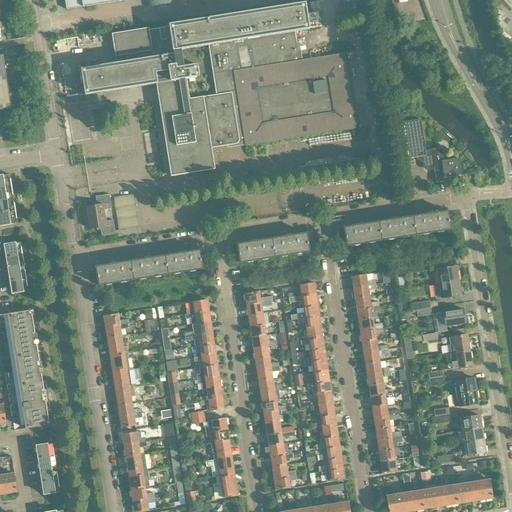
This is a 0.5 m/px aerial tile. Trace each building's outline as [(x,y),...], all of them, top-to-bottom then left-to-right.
[(64,0),(66,10),(129,0),(64,0)] [(310,3),(312,13),(320,11),(319,2),(310,3)] [(227,149),(245,146),(356,129),(344,54),(302,61),(299,43),(297,43),(295,32),(309,30),(305,4),(168,25),(169,27),(149,30),(149,28),(111,34),(115,57),(119,57),(120,63),(81,69),(85,96),(164,83),(165,90),(162,91),(163,96),(166,97),(167,103),(159,104),(171,177),(215,170),(211,149),(227,146),(227,149)] [(0,56),(0,110),(11,109),(3,56),(0,56)] [(461,175),(458,158),(444,161),(442,148),(425,151),(420,119),(402,122),(407,159),(417,157),(426,164),(426,166),(428,168),(434,167),(436,183),(447,181),(446,177),(461,175)] [(0,189),(12,187),(10,175),(0,176),(0,189)] [(0,189),(0,201),(14,199),(12,187),(0,189)] [(93,206),(87,207),(88,218),(105,216),(104,210),(112,209),(109,195),(96,197),(97,204),(93,204),(93,206)] [(0,201),(0,213),(16,211),(14,199),(0,201)] [(16,211),(0,213),(0,226),(17,223),(16,211)] [(432,213),(430,213),(433,233),(450,230),(447,212),(432,214),(432,213)] [(428,215),(413,217),(416,235),(433,233),(430,213),(427,213),(428,215)] [(105,216),(88,218),(90,229),(97,228),(97,230),(101,230),(102,237),(116,235),(113,221),(106,222),(105,216)] [(398,218),(395,218),(399,238),(416,235),(413,217),(398,219),(398,218)] [(393,220),(379,223),(381,241),(399,238),(395,218),(393,219),(393,220)] [(363,224),(361,224),(364,243),(381,241),(379,223),(364,225),(363,224)] [(364,243),(361,224),(359,224),(359,226),(344,228),(347,246),(364,243)] [(289,235),(289,237),(292,255),(309,252),(306,234),(292,236),(291,235),(289,235)] [(287,237),(272,239),(275,258),(292,255),(289,237),(289,235),(287,236),(287,237)] [(257,240),(254,241),(257,260),(275,258),(272,239),(257,242),(257,240)] [(257,260),(254,241),(252,241),(252,243),(237,245),(240,263),(257,260)] [(5,245),(6,258),(22,255),(21,243),(5,245)] [(182,252),(182,254),(185,272),(202,269),(200,251),(185,253),(184,252),(182,252)] [(180,254),(165,256),(168,275),(185,272),(182,254),(182,252),(180,253),(180,254)] [(6,258),(8,270),(24,267),(22,255),(6,258)] [(148,258),(148,259),(151,277),(168,275),(165,256),(150,259),(150,257),(148,258)] [(146,260),(131,262),(134,280),(151,277),(148,259),(148,258),(145,258),(146,260)] [(116,263),(113,263),(116,283),(134,280),(131,262),(116,264),(116,263)] [(116,283),(113,263),(111,264),(111,265),(96,267),(99,286),(116,283)] [(406,267),(407,274),(425,271),(423,264),(406,267)] [(8,270),(10,281),(26,279),(24,267),(8,270)] [(456,267),(437,270),(439,284),(459,281),(456,267)] [(366,275),(352,277),(353,289),(375,285),(375,281),(367,282),(366,275)] [(26,279),(10,281),(12,294),(28,291),(26,279)] [(439,284),(433,285),(435,299),(461,296),(459,281),(439,284)] [(297,293),(293,294),(294,298),(301,297),(316,295),(314,283),(300,286),(301,292),(297,293)] [(375,285),(353,289),(355,299),(369,297),(368,290),(376,289),(375,285)] [(259,292),(245,294),(246,306),(271,302),(273,301),(272,298),(260,300),(259,292)] [(294,298),(289,299),(289,304),(302,302),(303,308),(317,305),(316,295),(301,297),(294,298)] [(369,297),(355,299),(357,310),(371,308),(379,307),(378,303),(370,304),(369,297)] [(190,310),(186,311),(187,315),(209,311),(207,300),(189,303),(190,310)] [(430,301),(412,304),(413,311),(417,311),(431,309),(430,301)] [(271,302),(246,306),(248,316),(262,314),(261,308),(272,306),(271,302)] [(304,314),(291,316),(291,321),(297,320),(319,316),(317,305),(303,308),(304,314)] [(371,308),(357,310),(358,321),(373,319),(377,318),(376,312),(379,311),(379,307),(371,308)] [(431,309),(417,311),(418,317),(432,315),(431,309)] [(443,312),(435,314),(438,333),(447,332),(446,326),(465,323),(463,309),(443,312)] [(16,371),(4,373),(11,417),(23,415),(25,429),(47,426),(46,421),(49,420),(41,374),(39,375),(37,362),(39,362),(37,346),(34,346),(32,334),(35,334),(32,316),(29,316),(29,311),(7,314),(16,371)] [(187,315),(185,315),(185,320),(191,319),(192,325),(211,322),(209,311),(187,315)] [(104,317),(105,328),(127,324),(126,320),(119,321),(118,314),(104,317)] [(262,314),(248,316),(250,327),(264,325),(272,324),(271,320),(263,321),(262,314)] [(319,316),(297,320),(298,324),(306,323),(307,329),(321,327),(319,316)] [(373,319),(358,321),(360,332),(374,330),(382,329),(381,324),(374,326),(373,319)] [(193,331),(184,333),(184,338),(198,335),(212,333),(211,322),(192,325),(193,331)] [(105,328),(107,339),(121,337),(120,330),(128,329),(127,324),(105,328)] [(264,325),(250,327),(251,338),(266,336),(265,329),(272,328),(272,324),(264,325)] [(321,327),(307,329),(308,340),(323,338),(321,327)] [(374,330),(360,332),(362,343),(376,341),(375,334),(378,334),(383,333),(382,329),(374,330)] [(169,340),(168,330),(161,331),(163,341),(169,340)] [(198,335),(184,338),(185,342),(194,341),(195,347),(214,344),(212,333),(198,335)] [(423,336),(424,342),(437,340),(436,334),(423,336)] [(454,338),(449,338),(450,345),(452,353),(452,354),(456,353),(469,351),(467,335),(454,337),(454,338)] [(266,336),(251,338),(253,349),(268,347),(266,336)] [(107,339),(110,356),(128,353),(127,347),(123,348),(121,337),(107,339)] [(306,341),(301,341),(301,345),(309,344),(310,351),(324,349),(323,338),(308,340),(306,341)] [(169,340),(163,341),(164,352),(171,351),(169,340)] [(376,341),(362,343),(363,354),(378,352),(380,351),(385,350),(388,350),(387,346),(385,346),(380,347),(380,346),(377,347),(376,341)] [(196,354),(193,354),(194,358),(199,358),(201,357),(216,355),(214,344),(195,347),(196,354)] [(268,347),(253,349),(255,360),(269,358),(268,351),(276,350),(275,346),(271,346),(268,347)] [(311,358),(303,359),(304,363),(326,360),(324,349),(310,351),(311,358)] [(452,353),(450,354),(452,369),(458,368),(458,369),(472,367),(469,351),(456,353),(452,354),(452,353)] [(378,352),(363,354),(365,365),(379,362),(378,352)] [(110,356),(112,373),(133,369),(131,358),(129,359),(128,353),(110,356)] [(199,358),(194,358),(194,363),(198,362),(199,369),(203,368),(217,366),(216,355),(201,357),(199,358)] [(269,358),(255,360),(257,371),(271,369),(279,367),(278,363),(275,364),(275,363),(270,364),(269,358)] [(326,360),(304,363),(305,367),(312,366),(313,373),(328,371),(326,360)] [(173,362),(166,363),(168,374),(175,372),(173,362)] [(379,362),(365,365),(367,376),(381,373),(389,372),(388,368),(380,369),(379,362)] [(200,374),(196,375),(197,380),(202,379),(205,379),(219,377),(217,366),(203,368),(199,369),(200,374)] [(112,373),(115,390),(133,387),(133,386),(136,386),(133,369),(112,373)] [(271,369),(257,371),(258,382),(273,379),(272,373),(271,369)] [(312,384),(307,385),(313,384),(315,384),(329,382),(328,371),(313,373),(314,379),(312,380),(312,384)] [(428,373),(429,379),(443,377),(442,371),(428,373)] [(175,372),(168,374),(169,385),(177,383),(175,372)] [(381,373),(367,376),(369,386),(383,384),(382,377),(389,376),(389,372),(381,373)] [(202,379),(197,380),(198,384),(202,384),(203,390),(207,390),(221,387),(219,377),(205,379),(202,379)] [(443,377),(429,379),(430,386),(444,383),(443,377)] [(450,382),(452,395),(476,391),(474,378),(450,382)] [(273,379),(258,382),(260,393),(274,390),(277,390),(276,386),(274,386),(273,379)] [(313,384),(307,385),(308,390),(312,390),(313,395),(317,395),(331,392),(329,382),(315,384),(313,384)] [(177,383),(169,385),(171,395),(178,394),(177,383)] [(383,384),(369,386),(370,397),(384,395),(392,394),(392,390),(384,391),(383,384)] [(115,390),(118,407),(132,404),(131,397),(135,397),(133,387),(115,390)] [(205,397),(200,398),(201,402),(206,401),(208,401),(223,398),(221,387),(207,390),(208,397),(205,397)] [(274,390),(260,393),(262,403),(276,401),(275,394),(278,394),(277,390),(274,390)] [(476,391),(452,395),(454,408),(460,407),(478,404),(476,391)] [(310,403),(303,404),(304,407),(311,406),(311,407),(319,406),(333,403),(331,392),(317,395),(313,395),(313,396),(317,395),(318,401),(310,403)] [(178,394),(171,395),(173,406),(180,405),(178,394)] [(384,395),(370,397),(372,408),(386,406),(394,405),(393,398),(392,394),(384,395)] [(206,401),(201,402),(201,406),(206,405),(209,405),(210,412),(224,409),(223,398),(208,401),(206,401)] [(276,401),(262,403),(263,414),(278,412),(285,411),(285,407),(277,408),(276,401)] [(319,406),(311,407),(311,411),(319,410),(320,416),(334,414),(333,403),(319,406)] [(118,407),(119,417),(141,414),(141,410),(133,411),(132,404),(118,407)] [(386,406),(372,408),(374,419),(390,416),(396,415),(398,415),(400,415),(400,411),(390,412),(387,413),(386,406)] [(434,410),(435,417),(449,415),(448,408),(434,410)] [(278,412),(263,414),(265,425),(279,423),(278,416),(286,415),(285,411),(278,412)] [(141,414),(119,417),(121,428),(135,426),(134,419),(142,418),(141,414)] [(334,414),(320,416),(322,427),(336,425),(334,414)] [(390,416),(374,419),(375,430),(390,428),(389,421),(391,420),(399,419),(398,415),(396,415),(390,416)] [(449,415),(435,417),(431,417),(432,424),(450,422),(449,415)] [(460,419),(462,432),(481,429),(479,416),(460,419)] [(208,428),(205,429),(205,433),(211,432),(213,432),(228,430),(226,418),(211,421),(207,421),(208,428)] [(279,423),(265,425),(267,436),(281,434),(284,433),(291,432),(294,432),(293,427),(281,429),(279,423)] [(336,425),(322,427),(324,438),(338,436),(336,425)] [(390,428),(375,430),(377,441),(401,437),(400,432),(391,434),(390,428)] [(459,444),(464,444),(483,441),(481,429),(462,432),(458,432),(459,444)] [(211,432),(205,433),(206,437),(210,436),(211,443),(215,443),(229,441),(228,430),(213,432),(211,432)] [(140,432),(122,435),(124,446),(138,444),(146,443),(145,438),(141,439),(140,432)] [(281,434),(267,436),(269,447),(283,445),(282,438),(295,436),(294,432),(291,432),(284,433),(281,434)] [(321,445),(316,446),(316,450),(320,450),(323,449),(340,447),(338,436),(324,438),(320,439),(321,445)] [(401,437),(377,441),(379,452),(393,449),(397,449),(396,443),(402,442),(401,437)] [(419,438),(421,450),(429,449),(427,437),(419,438)] [(215,443),(211,443),(213,454),(214,460),(232,457),(229,441),(215,443)] [(483,441),(464,444),(466,456),(485,453),(483,441)] [(138,444),(124,446),(126,457),(140,455),(139,448),(146,447),(146,443),(138,444)] [(36,446),(38,459),(54,456),(52,444),(36,446)] [(283,445),(269,447),(270,458),(285,455),(292,454),(292,450),(288,451),(287,444),(283,445)] [(323,449),(320,450),(321,454),(322,455),(323,460),(327,460),(341,458),(340,447),(323,449)] [(393,449),(379,452),(380,462),(395,460),(402,459),(400,459),(399,455),(394,456),(393,449)] [(285,455),(270,458),(272,469),(286,466),(285,460),(293,459),(301,458),(301,453),(292,454),(285,455)] [(140,455),(126,457),(128,474),(146,471),(144,454),(140,455)] [(438,458),(439,464),(456,462),(455,455),(438,458)] [(38,459),(40,471),(56,468),(54,456),(38,459)] [(214,460),(206,461),(207,466),(211,466),(213,478),(216,477),(220,477),(235,474),(232,457),(214,460)] [(328,466),(318,467),(319,472),(321,472),(326,471),(329,471),(343,468),(341,458),(327,460),(328,466)] [(395,460),(380,462),(382,474),(396,471),(395,464),(403,463),(402,459),(395,460)] [(286,466),(272,469),(274,479),(288,477),(296,476),(295,472),(287,473),(286,466)] [(40,471),(42,482),(58,480),(56,468),(40,471)] [(343,468),(329,471),(330,482),(345,480),(343,468)] [(146,471),(128,474),(131,491),(145,488),(149,488),(146,471)] [(14,474),(0,476),(0,495),(17,492),(14,474)] [(217,484),(214,485),(214,489),(222,488),(236,485),(235,474),(220,477),(216,477),(217,484)] [(288,477),(274,479),(275,490),(290,488),(289,481),(296,480),(296,476),(288,477)] [(58,480),(42,482),(44,495),(60,492),(58,480)] [(490,480),(455,485),(458,504),(492,499),(490,480)] [(222,488),(214,489),(215,493),(219,492),(220,499),(224,499),(238,496),(236,485),(222,488)] [(455,485),(421,491),(423,510),(458,504),(455,485)] [(145,488),(131,491),(132,497),(133,502),(155,498),(154,493),(146,494),(145,488)] [(407,511),(423,510),(421,491),(386,496),(388,511),(407,511)] [(186,493),(185,493),(187,505),(196,503),(194,492),(192,492),(186,493)] [(155,498),(133,502),(133,506),(134,511),(139,511),(149,511),(147,503),(150,503),(155,502),(155,498)] [(349,511),(348,502),(314,508),(314,511),(349,511)]
